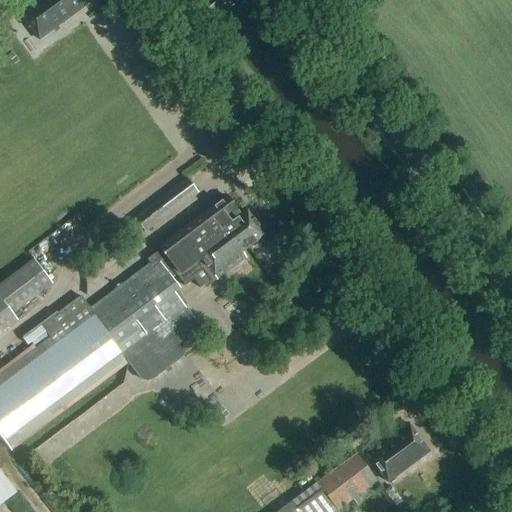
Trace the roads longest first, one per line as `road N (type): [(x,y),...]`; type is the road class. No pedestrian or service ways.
road 1 (unclassified): [(511,477),(159,0)]
road 2 (secondary): [(511,303),(294,0)]
